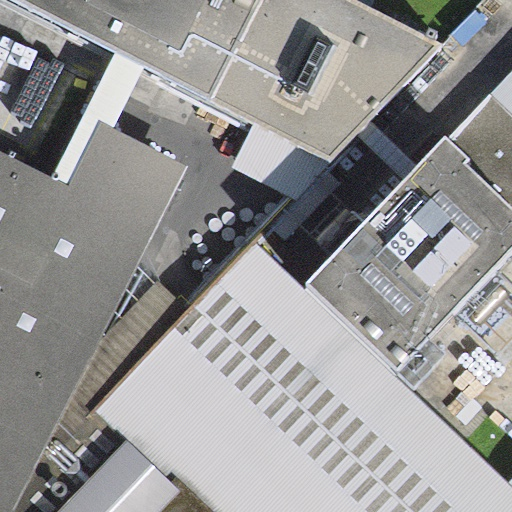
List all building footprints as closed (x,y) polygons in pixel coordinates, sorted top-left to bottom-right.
[(14,0),(339,161),(444,45),(355,0),(14,0)] [(511,154),(511,78),(474,118),(511,154)] [(112,330),(206,140),(124,100),(92,165),(0,120),(0,475),(33,491),(112,330)] [(309,303),(383,381),(511,242),(511,154),(474,118),(309,303)] [(192,511),(511,511),(511,502),(497,488),(383,381),(309,303),(253,249),(187,306),(87,412),(118,442),(192,511)] [(0,511),(55,511),(118,442),(87,412),(187,306),(158,288),(112,330),(33,491),(0,475),(0,511)] [(192,511),(118,442),(55,511),(192,511)] [(511,472),(497,488),(511,502),(511,472)]
